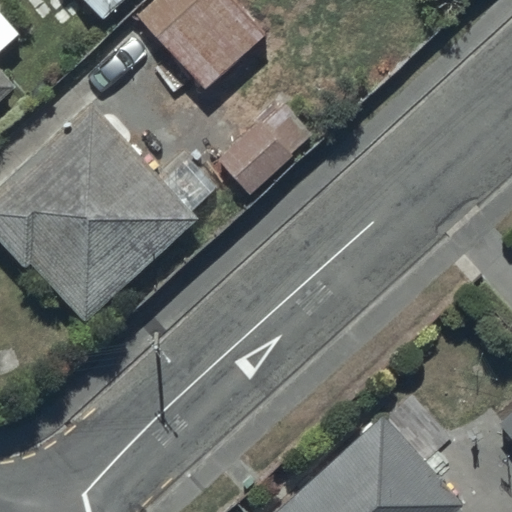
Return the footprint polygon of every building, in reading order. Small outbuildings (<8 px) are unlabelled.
[(124,0),(82,0),(102,21),(124,0)] [(238,0),(146,0),(133,13),(205,92),(269,34),(238,0)] [(0,54),(20,36),(0,13),(0,105),(15,92),(0,74),(0,54)] [(283,103),(219,163),(250,196),(314,137),(283,103)] [(94,107),(0,192),(0,245),(23,271),(30,264),(85,325),(198,223),(191,214),(214,193),(180,156),(157,177),(94,107)] [(454,511),(464,504),(381,414),(275,511),(454,511)] [(511,417),(501,427),(511,439),(511,417)]
